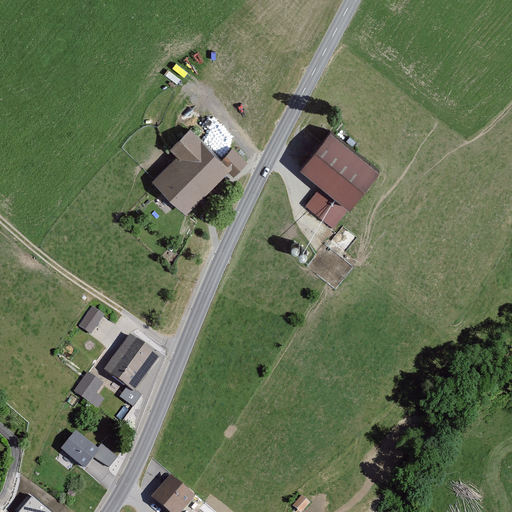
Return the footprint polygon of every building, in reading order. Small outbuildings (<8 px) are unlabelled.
[(190,134),(170,154),(178,161),(154,185),(186,216),(229,172),(190,134)] [(380,180),(331,139),(303,173),(322,189),(309,205),(339,230),(380,180)] [(80,326),(94,333),(105,311),(91,304),(80,326)] [(165,359),(132,334),(107,367),(140,391),(165,359)] [(104,383),(89,372),(75,391),(98,408),(105,398),(96,393),(104,383)] [(127,385),(121,395),(135,405),(142,395),(127,385)] [(96,452),(76,435),(61,453),(86,474),(98,460),(109,469),(118,459),(101,445),(96,452)] [(181,511),(195,496),(170,476),(154,495),(174,511),(181,511)] [(319,494),(312,487),(294,504),(302,511),(319,494)] [(49,511),(32,498),(19,511),(49,511)]
